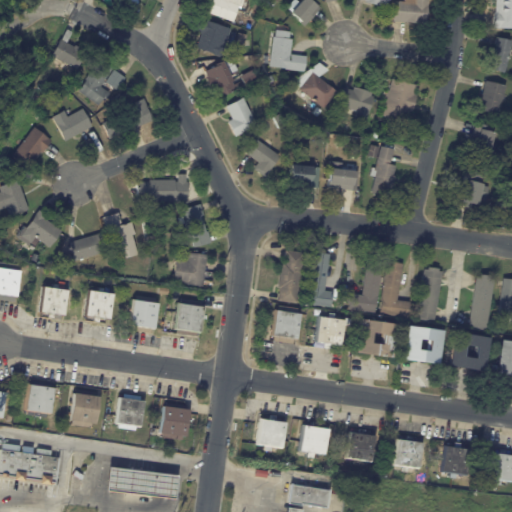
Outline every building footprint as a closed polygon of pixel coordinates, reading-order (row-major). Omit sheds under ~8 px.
[(239,0),(238,3),(237,6),(239,7),(233,23),(206,14),(210,0),(239,0)] [(318,11),(304,27),(290,14),(292,12),(287,8),(294,0),(296,0),(300,3),(303,0),(307,0),(314,7),(316,5),(320,9),(318,11)] [(365,4),(366,2),(358,0),(387,0),(386,8),(381,6),(380,8),(365,4)] [(427,0),(425,26),(393,22),(395,2),(404,3),(404,0),(427,0)] [(511,30),(494,30),(494,14),(496,14),(496,0),(511,0),(511,30)] [(230,30),(221,59),(195,50),(201,35),(194,32),(198,19),(230,30)] [(273,29),(271,36),(262,34),(263,27),(273,29)] [(66,30),(71,32),(65,43),(73,47),(74,45),(86,51),(76,69),(50,55),(58,39),(60,40),(65,29),(66,30)] [(276,32),(289,33),(288,41),(291,41),(289,56),(305,58),(303,74),(284,71),(284,70),(269,68),(269,64),(263,64),(264,56),(270,57),(272,38),(274,39),(275,32),(276,32)] [(247,36),(244,48),(235,46),(238,34),(247,36)] [(511,42),(504,75),(485,71),(489,52),(492,53),(496,39),(511,42)] [(107,76),(99,87),(109,93),(100,107),(77,91),(84,80),(84,79),(97,59),(112,69),(107,76)] [(222,66),(233,87),(241,82),(244,88),(236,93),(235,91),(219,101),(214,92),(212,93),(205,80),(207,79),(204,74),(209,70),(220,63),(222,66)] [(327,71),(328,72),(318,79),(325,85),(335,94),(322,110),(298,91),(300,89),(292,83),(318,64),(327,71)] [(114,71),(124,78),(113,93),(102,85),(113,70),(114,71)] [(401,83),(415,87),(413,97),(415,97),(410,113),(409,113),(405,124),(381,118),(386,100),(382,99),(384,91),(388,92),(391,81),(401,83)] [(503,95),(499,112),(498,117),(478,111),(486,83),(505,88),(503,95)] [(345,90),(352,92),(352,90),(370,96),(370,98),(372,99),(363,127),(353,123),(355,117),(347,115),(348,111),(337,108),(343,89),(345,90)] [(151,121),(108,139),(101,123),(129,111),(126,105),(143,98),(146,107),(147,106),(151,115),(149,116),(151,121)] [(248,110),(256,127),(242,134),(234,139),(227,123),(231,121),(225,108),(242,99),(248,110)] [(91,127),(63,142),(50,117),(63,110),(66,117),(82,109),(91,127)] [(317,109),(321,112),(317,118),(312,114),(316,109),(317,109)] [(49,143),(41,153),(40,152),(28,167),(12,155),(33,127),(51,141),(49,143)] [(488,135),(493,136),(490,147),(495,148),(493,156),(488,155),(487,158),(473,155),(474,152),(469,151),(474,131),(488,135)] [(254,169),(258,164),(246,156),(256,141),(279,158),(264,178),(253,170),(254,169)] [(390,151),(393,151),(389,167),(395,168),(392,178),(394,179),(392,188),(390,188),(386,199),(370,194),(375,179),(369,177),(371,169),(374,170),(377,160),(367,157),(370,147),(380,149),(380,148),(390,151)] [(353,193),(327,190),(330,163),(342,165),(341,172),(355,174),(353,193)] [(304,168),(311,169),(309,184),(288,183),(289,167),(304,168)] [(467,209),(455,206),(461,180),(463,181),(465,172),(482,177),(480,187),(482,187),(476,208),(471,207),(470,210),(467,209)] [(187,182),(186,202),(135,201),(136,183),(148,183),(148,180),(174,181),(174,182),(177,182),(177,175),(185,175),(185,182),(187,182)] [(20,187),(29,210),(9,217),(5,208),(0,210),(0,185),(17,180),(20,187)] [(168,211),(162,214),(159,208),(166,205),(168,211)] [(209,237),(210,243),(193,248),(191,241),(189,242),(182,217),(184,216),(182,210),(200,205),(203,216),(201,216),(205,232),(207,232),(209,237)] [(44,215),(45,216),(44,219),(61,231),(49,248),(39,241),(34,248),(28,244),(30,241),(20,235),(37,211),(44,215)] [(128,223),(130,222),(134,234),(131,235),(137,255),(120,260),(115,246),(112,247),(108,234),(106,234),(101,218),(117,213),(121,225),(128,223)] [(70,243),(102,233),(107,251),(74,261),(68,243),(70,243)] [(303,255),(296,306),(277,303),(279,291),(277,290),(281,264),(283,264),(285,252),(303,255)] [(206,255),(202,287),(172,284),(175,260),(186,262),(186,260),(187,260),(188,253),(206,255)] [(39,257),(36,263),(30,260),(33,254),(39,257)] [(327,266),(324,293),(332,294),(330,309),(307,306),(313,254),(329,256),(327,266)] [(382,262),(374,316),(348,312),(349,306),(347,306),(348,295),(361,297),(366,260),(382,262)] [(398,291),(397,302),(409,304),(407,320),(379,316),(386,263),(402,266),(398,291)] [(18,279),(15,302),(0,300),(0,268),(19,271),(18,279)] [(438,272),(437,273),(441,274),(434,323),(416,320),(423,271),(427,271),(427,269),(438,271),(438,272)] [(469,326),(475,279),(479,279),(479,277),(490,279),(490,281),(493,282),(486,331),(483,331),(483,333),(472,332),(472,328),(468,328),(469,326)] [(511,319),(498,318),(502,281),(511,282),(511,319)] [(51,288),(66,290),(63,315),(38,312),(42,287),(51,288)] [(97,292),(111,294),(108,320),(83,316),(86,291),(97,292)] [(142,301),(157,304),(154,329),(129,325),(133,300),(142,301)] [(186,306),(201,308),(197,333),(188,332),(188,336),(182,335),(182,331),(173,329),(176,304),(186,306)] [(298,316),(295,341),(271,338),(274,313),(298,316)] [(328,321),(343,323),(339,348),(314,344),(318,319),(328,321)] [(391,360),(355,355),(360,321),(396,327),(391,360)] [(442,333),(437,367),(403,362),(407,328),(442,333)] [(488,340),(484,374),(449,369),(454,335),(488,340)] [(511,378),(496,376),(501,342),(511,343),(511,378)] [(33,386),(55,389),(51,414),(49,414),(48,418),(29,415),(29,411),(25,411),(29,385),(33,386)] [(72,394),(98,398),(94,425),(91,425),(91,428),(71,425),(72,422),(68,421),(72,394)] [(128,399),(143,401),(140,427),(115,424),(119,398),(128,399)] [(171,409),(187,411),(184,438),(174,437),(174,441),(160,439),(160,435),(158,434),(161,408),(171,409)] [(261,419),(284,422),(280,448),(255,445),(259,419),(261,419)] [(304,427),(326,430),(323,456),(298,452),(302,426),(304,427)] [(351,434),(373,438),(369,463),(345,459),(350,434),(351,434)] [(405,441),(420,443),(417,469),(407,468),(406,472),(400,471),(401,466),(392,465),(395,440),(405,441)] [(453,447),(468,450),(464,475),(439,472),(442,446),(453,447)] [(0,450),(36,455),(37,449),(52,451),(51,458),(58,459),(54,485),(49,484),(49,486),(39,485),(39,483),(23,480),(23,483),(13,481),(13,478),(6,477),(6,478),(0,477),(0,450)] [(498,454),(511,456),(511,475),(511,482),(487,478),(491,453),(498,454)] [(103,493),(172,498),(174,473),(105,469),(103,493)] [(328,490),(325,510),(299,506),(299,507),(286,505),(289,485),(328,490)]
